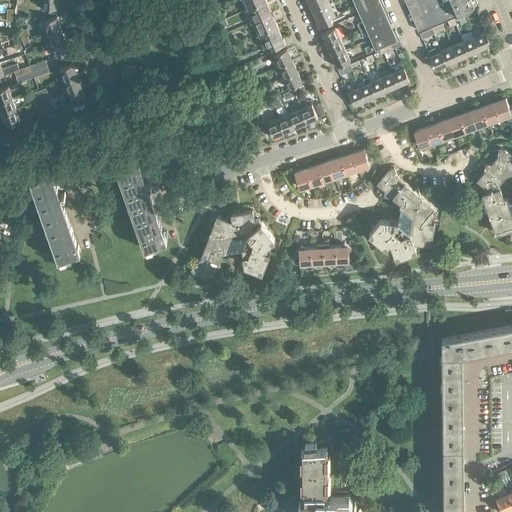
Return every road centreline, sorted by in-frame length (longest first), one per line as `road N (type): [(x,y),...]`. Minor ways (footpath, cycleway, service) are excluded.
road 1 (primary): [(0,373),(154,326),(511,280)]
road 2 (residential): [(469,511),(466,360),(511,352)]
road 3 (residential): [(373,193),(343,213),(295,213),(266,188),(260,163)]
road 4 (residential): [(288,0),(347,132)]
road 5 (residential): [(489,144),(454,169),(429,171),(397,157),(377,122)]
road 6 (residential): [(86,240),(59,167),(62,118)]
